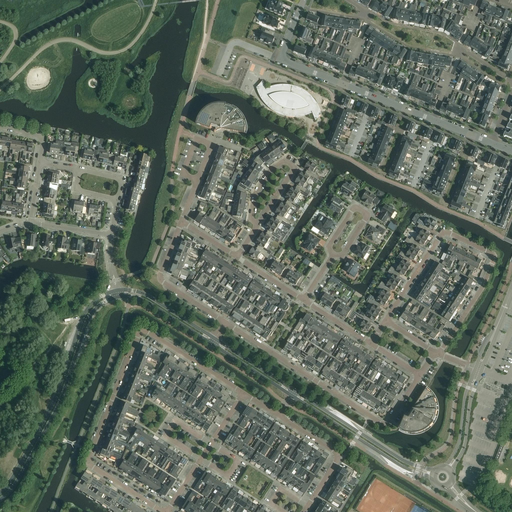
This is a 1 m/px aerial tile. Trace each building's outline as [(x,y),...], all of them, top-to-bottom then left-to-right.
[(271,3),(269,10),(283,16),(285,9),(281,7),(283,4),(277,1),(277,2),(273,0),(272,4),(271,3)] [(388,6),(383,15),(385,16),(386,18),(387,17),(388,18),(393,9),(392,9),(393,4),(394,0),(390,0),(389,3),(388,6)] [(465,0),(461,12),(460,15),(463,15),(464,12),(463,11),(464,8),(468,9),(469,7),(470,5),(470,4),(471,0),(465,0)] [(467,10),(461,27),(466,29),(468,29),(470,30),(477,33),(479,28),(482,20),(484,16),(488,6),(489,3),(484,1),(481,0),(471,0),(470,4),(469,7),(468,9),(468,10),(467,10)] [(377,3),(373,10),(378,13),(378,12),(384,3),(381,1),(379,4),(377,3)] [(384,3),(378,12),(383,15),(388,6),(389,3),(385,2),(384,3)] [(395,10),(393,20),(394,20),(396,21),(397,20),(399,21),(401,10),(403,3),(401,2),(399,7),(397,8),(396,7),(395,10)] [(406,11),(404,22),(409,23),(411,12),(414,5),(412,4),(410,9),(408,10),(407,9),(407,10),(406,11)] [(411,12),(409,23),(415,24),(417,14),(417,12),(416,11),(415,10),(417,5),(414,4),(414,5),(411,12)] [(488,6),(484,16),(485,16),(486,17),(485,22),(487,23),(493,7),(488,6)] [(422,15),(420,25),(422,25),(422,26),(424,26),(425,26),(427,16),(426,13),(428,8),(425,7),(422,15)] [(487,23),(487,24),(489,25),(493,16),(495,17),(498,9),(493,7),(487,23)] [(495,17),(494,20),(499,22),(500,19),(503,11),(501,11),(502,10),(498,9),(495,17)] [(441,19),(439,29),(441,29),(441,30),(443,30),(444,30),(446,20),(447,19),(444,18),(446,14),(447,11),(444,10),(441,19)] [(500,19),(499,21),(505,23),(505,22),(505,21),(507,18),(509,12),(508,12),(508,11),(506,11),(503,10),(503,11),(500,19)] [(264,16),(262,22),(268,25),(268,26),(274,28),(274,27),(278,29),(281,22),(278,21),(279,18),(268,14),(267,17),(264,16)] [(309,14),(307,20),(310,21),(310,23),(319,27),(322,19),(319,18),(309,14)] [(430,17),(428,27),(429,27),(431,28),(431,27),(433,28),(435,18),(436,16),(431,15),(430,17)] [(451,22),(446,30),(446,31),(448,32),(449,32),(450,34),(456,26),(459,19),(460,16),(457,15),(454,21),(452,20),(451,22)] [(322,19),(319,27),(321,27),(320,29),(326,30),(327,29),(327,28),(327,27),(329,17),(327,17),(326,16),(324,16),(324,17),(323,16),(323,19),(322,19)] [(330,36),(328,39),(331,40),(335,31),(337,29),(339,19),(340,18),(336,18),(336,19),(334,18),(333,28),(332,29),(332,31),(331,33),(330,36)] [(338,36),(336,42),(338,43),(343,30),(345,20),(339,19),(337,29),(337,31),(341,32),(339,37),(338,36)] [(456,26),(450,34),(455,36),(459,30),(460,29),(461,27),(459,25),(461,20),(459,19),(456,26)] [(343,30),(338,43),(341,44),(345,31),(347,30),(348,31),(350,21),(345,20),(343,30)] [(350,34),(347,41),(350,42),(352,36),(352,35),(353,34),(354,32),(355,22),(350,21),(348,31),(348,33),(350,34)] [(354,32),(353,34),(356,35),(357,33),(357,30),(360,30),(361,22),(355,21),(355,22),(354,32)] [(370,27),(366,34),(371,37),(375,31),(375,30),(370,27)] [(263,28),(261,32),(264,33),(261,40),(265,41),(264,43),(269,44),(269,43),(272,44),(273,43),(275,39),(275,38),(271,36),(273,32),(263,28)] [(304,28),(300,38),(301,39),(300,39),(311,44),(312,41),(308,39),(311,31),(304,28)] [(474,40),(470,46),(474,49),(480,41),(481,39),(478,37),(482,29),(479,28),(477,33),(477,34),(475,38),(474,40)] [(504,28),(503,32),(505,33),(507,31),(511,32),(509,36),(511,36),(511,30),(509,30),(504,28)] [(455,36),(454,37),(459,41),(464,34),(459,30),(455,36)] [(371,37),(370,40),(374,42),(379,34),(375,31),(371,37)] [(376,46),(372,56),(374,57),(376,53),(379,44),(384,37),(379,34),(374,42),(373,45),(376,46)] [(345,54),(338,71),(344,73),(349,75),(355,77),(359,65),(360,63),(362,59),(363,55),(364,54),(366,48),(369,42),(362,39),(360,38),(358,38),(352,36),(350,42),(347,49),(345,54)] [(484,44),(478,52),(482,55),(483,55),(488,47),(489,45),(487,43),(490,37),(487,36),(485,42),(484,44)] [(379,44),(376,53),(378,54),(381,48),(382,47),(383,48),(389,40),(384,37),(379,44)] [(469,37),(464,44),(469,47),(470,46),(474,40),(469,37)] [(488,47),(483,55),(485,56),(485,57),(486,58),(487,58),(488,59),(495,48),(494,48),(493,45),(495,39),(492,38),(489,45),(488,47)] [(511,42),(501,38),(500,41),(505,43),(506,45),(506,46),(511,48),(511,42)] [(318,48),(314,60),(317,61),(317,60),(319,61),(325,45),(326,42),(327,40),(325,39),(321,49),(320,49),(318,48)] [(480,41),(474,49),(478,52),(484,44),(485,42),(481,39),(480,41)] [(389,40),(383,48),(388,51),(393,44),(393,43),(389,40)] [(324,63),(327,65),(327,64),(329,65),(337,44),(335,43),(331,52),(330,52),(328,52),(324,63)] [(337,44),(329,65),(331,65),(331,66),(334,68),(334,67),(338,56),(337,55),(336,54),(340,45),(337,44)] [(388,51),(386,55),(389,56),(390,53),(392,54),(397,46),(393,44),(388,51)] [(296,46),(294,52),(305,56),(306,53),(308,54),(311,49),(302,45),(301,48),(296,46)] [(312,48),(308,57),(309,58),(311,59),(312,59),(314,60),(318,48),(319,47),(316,45),(315,49),(312,48)] [(325,45),(319,61),(324,63),(328,52),(326,51),(328,46),(325,45)] [(394,58),(391,64),(394,65),(394,64),(397,56),(402,48),(398,45),(397,46),(392,54),(392,56),(394,58)] [(499,46),(498,49),(511,54),(511,48),(506,46),(505,48),(504,48),(499,46)] [(338,56),(334,67),(339,69),(341,63),(345,54),(347,49),(345,47),(341,57),(338,56)] [(397,56),(394,64),(397,65),(399,61),(401,62),(402,60),(407,51),(407,50),(405,49),(404,49),(402,48),(397,56)] [(511,54),(498,49),(497,51),(502,53),(501,56),(511,60),(511,58),(511,54)] [(407,61),(406,63),(408,64),(406,69),(409,70),(410,70),(410,68),(413,62),(414,52),(413,52),(412,51),(410,51),(409,51),(407,61)] [(418,63),(417,65),(422,67),(423,64),(425,54),(420,54),(420,53),(418,61),(418,63)] [(423,64),(422,67),(427,68),(429,65),(428,65),(430,56),(426,55),(425,54),(423,64)] [(493,55),(492,58),(494,59),(509,65),(511,60),(501,56),(500,58),(493,55)] [(432,70),(430,76),(433,77),(435,69),(437,69),(438,69),(439,67),(439,65),(441,58),(436,57),(434,65),(432,70)] [(372,63),(366,79),(370,81),(375,70),(373,70),(373,68),(376,60),(373,59),(372,63)] [(509,65),(494,59),(493,61),(497,63),(496,66),(501,68),(501,69),(506,71),(506,70),(507,70),(508,70),(508,69),(509,67),(509,65)] [(364,68),(361,77),(366,79),(372,63),(369,62),(367,67),(365,66),(364,68)] [(462,62),(458,69),(462,72),(467,66),(467,65),(462,62)] [(375,83),(375,84),(377,85),(379,86),(380,86),(381,86),(385,74),(383,73),(386,64),(384,63),(382,66),(375,83)] [(375,70),(370,81),(375,83),(382,66),(380,65),(378,70),(376,71),(375,70)] [(358,69),(356,75),(358,76),(361,77),(364,68),(359,66),(358,69)] [(460,77),(457,83),(460,84),(462,79),(464,78),(465,79),(466,77),(471,69),(467,66),(462,72),(461,74),(461,75),(460,76),(460,77)] [(467,81),(462,92),(465,93),(466,90),(470,80),(476,72),(471,69),(466,77),(465,79),(466,80),(467,81)] [(434,93),(429,107),(435,109),(440,111),(445,113),(446,111),(451,100),(451,99),(452,96),(457,83),(460,77),(452,74),(443,71),(441,76),(441,78),(438,85),(434,93)] [(476,72),(470,80),(474,83),(480,75),(476,72)] [(474,83),(471,91),(474,92),(476,87),(479,88),(479,86),(480,85),(483,81),(485,78),(484,78),(484,77),(482,76),(480,75),(474,83)] [(388,76),(386,81),(389,82),(387,88),(388,88),(388,89),(391,90),(393,90),(393,89),(397,80),(396,80),(391,78),(391,77),(388,76)] [(397,80),(393,89),(399,91),(401,86),(404,87),(407,78),(404,77),(404,78),(398,76),(397,80)] [(408,86),(404,95),(405,96),(407,97),(408,97),(410,98),(410,97),(416,81),(417,80),(414,79),(410,87),(408,86)] [(263,82),(258,88),(258,91),(260,95),(262,99),(265,102),(267,105),(271,109),(275,111),(280,114),(285,115),(290,116),(295,117),(300,116),(305,115),(306,115),(306,114),(309,113),(310,114),(312,113),(315,121),(316,121),(315,120),(321,114),(320,113),(320,112),(318,107),(316,104),(313,99),(310,96),(306,93),(301,90),(298,88),(294,87),(289,86),(284,86),(279,86),(274,87),(272,87),(273,88),(269,89),(269,88),(266,90),(263,81),(263,82)] [(416,81),(410,97),(415,99),(419,88),(417,87),(418,82),(416,81)] [(483,81),(480,85),(482,86),(491,89),(499,92),(499,90),(500,90),(501,88),(501,87),(489,82),(488,84),(488,85),(483,83),(484,81),(483,81)] [(428,94),(425,103),(430,105),(434,93),(438,84),(436,83),(432,92),(430,93),(429,92),(428,94)] [(419,88),(415,99),(420,101),(426,85),(423,84),(422,89),(419,88)] [(426,85),(420,101),(425,103),(428,94),(427,94),(426,92),(429,84),(427,84),(426,85)] [(489,94),(497,97),(499,92),(491,89),(489,94)] [(483,97),(495,102),(497,97),(489,94),(485,92),(483,97)] [(478,95),(477,98),(484,101),(483,103),(485,104),(493,107),(495,102),(483,97),(480,96),(478,95)] [(341,106),(347,108),(346,111),(352,114),(353,111),(348,109),(352,100),(350,99),(351,99),(351,98),(345,96),(341,106)] [(451,100),(446,111),(451,113),(455,105),(452,104),(455,97),(452,96),(451,99),(451,100)] [(460,107),(456,115),(461,117),(465,109),(466,106),(463,105),(465,101),(462,100),(461,103),(460,107)] [(461,117),(461,118),(463,119),(465,120),(466,120),(470,111),(468,110),(470,103),(467,102),(466,106),(465,109),(461,117)] [(359,113),(365,115),(369,106),(363,103),(363,104),(361,103),(360,107),(361,108),(359,113)] [(484,107),(477,104),(476,106),(479,107),(491,112),(493,107),(485,104),(484,107)] [(203,113),(200,119),(201,119),(200,125),(201,126),(211,130),(212,126),(216,126),(217,131),(218,130),(220,129),(221,129),(222,129),(223,129),(243,133),(247,134),(247,132),(248,129),(247,127),(247,124),(246,120),(245,118),(243,114),(241,111),(238,109),(236,107),(233,106),(233,105),(231,108),(226,107),(226,105),(219,105),(219,106),(215,108),(214,106),(208,109),(208,110),(205,114),(203,113)] [(455,105),(451,113),(456,115),(460,107),(455,105)] [(479,108),(478,110),(482,112),(481,114),(489,117),(491,112),(479,107),(479,108)] [(371,117),(371,118),(376,120),(377,120),(376,120),(379,114),(380,115),(382,111),(380,111),(380,110),(374,108),(371,117)] [(340,109),(338,114),(348,118),(349,116),(353,117),(354,114),(352,114),(346,111),(340,109)] [(479,113),(478,116),(481,117),(478,125),(485,127),(489,117),(481,114),(479,113)] [(338,114),(336,120),(346,124),(349,125),(350,123),(347,121),(348,118),(338,114)] [(391,115),(387,124),(394,127),(395,127),(394,127),(398,117),(398,118),(398,117),(392,115),(392,116),(391,115)] [(336,120),(334,125),(343,129),(345,126),(348,128),(349,125),(346,124),(336,120)] [(405,131),(409,133),(407,136),(416,139),(417,136),(411,134),(411,133),(413,128),(415,129),(416,125),(415,124),(409,122),(406,131),(405,131)] [(377,123),(375,126),(383,129),(382,132),(392,136),(394,130),(383,126),(381,125),(377,124),(377,123)] [(334,125),(331,130),(341,134),(345,136),(346,133),(342,132),(343,129),(334,125)] [(424,128),(420,136),(422,137),(430,140),(433,131),(427,129),(424,128)] [(331,130),(329,136),(339,139),(341,134),(331,130)] [(504,135),(503,136),(504,136),(504,137),(505,137),(506,136),(511,139),(511,130),(511,133),(506,131),(504,135)] [(382,132),(380,137),(390,141),(392,136),(382,132)] [(435,143),(442,146),(446,137),(444,136),(445,136),(439,133),(439,134),(435,143)] [(270,136),(267,137),(269,140),(274,147),(271,148),(277,157),(280,155),(280,154),(282,152),(274,141),(272,138),(270,136)] [(329,136),(327,141),(341,147),(345,148),(347,146),(338,142),(339,139),(329,136)] [(376,136),(375,138),(379,140),(378,142),(388,146),(390,141),(380,137),(376,136)] [(403,137),(401,143),(410,146),(418,149),(419,147),(411,144),(412,141),(413,139),(409,138),(405,136),(404,137),(403,137)] [(274,141),(282,152),(284,151),(284,152),(285,152),(287,150),(287,149),(286,148),(289,146),(288,145),(282,141),(279,137),(276,140),(274,141)] [(56,143),(54,154),(58,155),(62,156),(64,142),(56,140),(56,143)] [(455,140),(451,150),(459,153),(459,152),(462,143),(463,143),(457,140),(457,141),(455,140)] [(328,141),(326,147),(336,150),(337,148),(340,149),(341,147),(327,141),(328,141)] [(48,142),(46,153),(50,154),(50,153),(54,154),(56,143),(51,143),(48,142)] [(64,142),(62,156),(65,156),(70,156),(71,146),(72,143),(64,142)] [(263,142),(261,144),(264,148),(272,159),(274,158),(275,159),(277,157),(271,148),(270,150),(268,149),(263,142)] [(373,144),(372,146),(385,152),(388,146),(378,142),(376,145),(373,144)] [(25,156),(25,160),(28,160),(29,153),(32,153),(34,153),(35,149),(34,148),(35,143),(30,143),(29,144),(27,143),(26,156),(25,156)] [(401,143),(399,148),(412,153),(413,150),(409,149),(410,146),(401,143)] [(263,154),(257,158),(263,164),(266,162),(267,163),(268,163),(270,162),(270,161),(272,159),(264,148),(261,144),(258,146),(261,150),(263,154)] [(71,146),(70,156),(74,157),(74,158),(77,158),(79,147),(76,147),(76,146),(71,146)] [(370,146),(369,148),(373,150),(372,152),(373,153),(383,157),(385,152),(372,146),(370,146)] [(218,153),(235,159),(235,160),(238,161),(241,153),(238,152),(236,157),(229,154),(230,151),(227,150),(227,149),(226,148),(225,148),(224,148),(223,148),(221,147),(218,153)] [(470,157),(476,159),(478,154),(479,154),(481,151),(479,150),(479,149),(474,147),(473,147),(474,147),(470,157)] [(82,148),(80,159),(81,159),(87,160),(90,149),(85,148),(85,149),(82,148)] [(399,148),(397,153),(406,157),(407,154),(416,158),(417,155),(412,153),(399,148)] [(90,149),(87,160),(91,161),(91,162),(95,162),(97,151),(94,151),(94,150),(90,149)] [(97,151),(95,162),(98,163),(102,164),(105,153),(105,150),(98,149),(97,151)] [(105,153),(102,164),(107,165),(110,166),(112,155),(109,154),(105,153)] [(218,153),(216,159),(225,162),(226,159),(234,162),(237,164),(238,161),(235,160),(235,159),(218,153)] [(368,154),(367,157),(381,162),(383,157),(373,153),(372,156),(368,154)] [(397,153),(395,158),(404,162),(406,157),(397,153)] [(439,155),(438,157),(442,159),(454,164),(455,161),(456,158),(455,158),(456,156),(451,154),(450,156),(447,154),(446,157),(444,157),(439,155)] [(490,154),(486,163),(493,166),(494,166),(497,157),(491,154),(491,155),(490,154)] [(112,155),(110,166),(113,167),(113,166),(118,167),(120,156),(116,155),(116,156),(112,155)] [(120,156),(118,167),(122,168),(122,169),(126,170),(128,163),(127,163),(128,158),(125,158),(120,156)] [(367,157),(366,159),(370,161),(368,164),(373,165),(372,167),(377,169),(377,167),(378,168),(380,164),(381,162),(367,157)] [(243,163),(259,173),(260,171),(261,171),(263,168),(262,168),(261,167),(263,164),(257,158),(253,165),(249,162),(245,160),(243,163)] [(395,158),(393,164),(402,167),(404,168),(406,163),(404,162),(395,158)] [(134,159),(134,161),(138,162),(138,165),(146,167),(147,162),(134,159)] [(216,159),(214,164),(226,169),(227,166),(224,165),(225,162),(216,159)] [(442,159),(439,164),(452,169),(454,164),(442,159)] [(500,167),(500,168),(505,170),(506,170),(505,170),(507,165),(509,166),(510,162),(509,162),(509,161),(503,159),(500,167)] [(468,163),(466,168),(482,175),(485,176),(486,173),(476,169),(477,166),(474,165),(475,163),(470,161),(469,163),(468,163)] [(309,162),(305,167),(307,168),(306,169),(308,170),(307,172),(318,179),(319,176),(315,173),(317,169),(317,168),(316,168),(316,167),(315,166),(316,165),(315,165),(315,164),(315,163),(313,162),(312,162),(311,163),(311,162),(310,163),(309,162)] [(243,163),(242,165),(248,170),(249,171),(248,173),(257,178),(258,176),(258,175),(259,173),(243,163)] [(214,164),(212,170),(220,173),(221,170),(229,173),(232,175),(234,172),(230,170),(226,169),(214,164)] [(393,164),(391,169),(403,174),(404,172),(401,170),(402,167),(393,164)] [(439,164),(438,166),(442,168),(441,171),(450,174),(452,169),(439,164)] [(465,168),(463,173),(472,177),(474,174),(481,177),(482,175),(466,168),(465,168)] [(390,171),(389,175),(390,175),(389,177),(394,179),(395,177),(398,178),(399,175),(408,179),(409,176),(406,175),(403,174),(391,169),(390,171)] [(6,170),(6,173),(11,173),(16,174),(16,177),(27,178),(28,178),(29,175),(28,175),(28,173),(12,171),(6,170)] [(132,170),(131,172),(136,174),(135,176),(144,178),(145,173),(132,170)] [(212,170),(210,175),(222,180),(227,182),(228,180),(223,177),(222,177),(223,174),(220,173),(212,170)] [(49,174),(48,178),(59,180),(60,175),(59,175),(60,172),(49,171),(48,174),(49,174)] [(239,171),(238,174),(241,176),(252,183),(254,181),(255,181),(257,178),(248,173),(246,175),(239,171)] [(436,172),(435,174),(437,175),(448,180),(450,174),(441,171),(440,173),(436,172)] [(300,174),(299,176),(299,177),(308,183),(310,179),(317,183),(319,180),(318,179),(307,172),(306,174),(304,173),(302,172),(301,174),(300,174)] [(463,173),(461,179),(470,182),(477,185),(478,182),(473,181),(475,178),(472,177),(463,173)] [(210,175),(207,181),(216,184),(217,182),(221,183),(222,180),(210,175)] [(437,175),(434,180),(446,185),(448,180),(437,175)] [(243,181),(238,187),(246,190),(248,187),(250,188),(252,186),(252,185),(251,185),(252,183),(241,176),(239,179),(243,181)] [(299,177),(296,183),(297,183),(296,184),(298,186),(297,187),(309,195),(311,192),(307,189),(310,185),(308,183),(299,177)] [(47,183),(46,186),(58,188),(58,185),(59,180),(48,178),(48,183),(47,183)] [(461,179),(459,184),(468,188),(471,188),(472,186),(479,189),(480,186),(477,185),(470,182),(461,179)] [(425,180),(424,182),(444,190),(446,185),(434,180),(434,183),(433,183),(425,180)] [(129,181),(128,184),(133,185),(133,187),(132,188),(139,189),(141,190),(142,184),(129,181)] [(207,181),(205,186),(218,191),(221,193),(225,194),(226,191),(218,188),(219,185),(216,184),(207,181)] [(424,182),(423,185),(433,189),(432,192),(435,193),(435,195),(439,197),(440,195),(441,195),(442,192),(443,192),(444,190),(424,182)] [(343,189),(341,192),(349,197),(351,195),(352,195),(354,192),(353,191),(355,189),(346,183),(345,186),(344,185),(342,189),(343,189)] [(459,184),(457,189),(466,193),(476,197),(477,194),(467,190),(468,188),(459,184)] [(501,187),(500,189),(507,192),(511,193),(511,186),(509,186),(507,185),(506,188),(501,186),(501,187)] [(46,189),(46,194),(57,195),(57,191),(58,188),(46,186),(46,189)] [(205,186),(203,192),(211,195),(212,193),(213,193),(216,194),(218,191),(205,186)] [(227,193),(225,196),(227,197),(245,200),(246,198),(247,198),(248,195),(247,194),(245,194),(246,190),(238,187),(237,195),(233,194),(227,193)] [(292,188),(289,193),(298,198),(301,193),(308,198),(309,195),(297,187),(296,189),(294,188),(294,189),(292,188)] [(457,189),(455,194),(464,198),(465,195),(475,199),(476,197),(466,193),(457,189)] [(511,193),(507,192),(500,189),(499,192),(506,195),(504,198),(511,200),(511,193)] [(367,191),(362,199),(365,200),(364,202),(367,204),(368,203),(371,204),(373,202),(375,203),(374,203),(377,205),(381,200),(378,198),(377,198),(376,197),(367,191)] [(126,192),(125,194),(129,195),(128,198),(136,200),(138,195),(126,192)] [(203,192),(201,198),(209,201),(208,203),(216,206),(217,203),(218,202),(210,199),(211,195),(203,192)] [(289,193),(286,198),(287,199),(289,201),(288,202),(299,210),(301,207),(295,203),(298,198),(289,193)] [(45,198),(44,201),(55,203),(56,200),(57,195),(46,194),(45,198)] [(455,194),(453,200),(463,204),(466,205),(467,202),(463,201),(464,198),(455,194)] [(0,206),(0,208),(0,211),(4,212),(5,211),(6,211),(8,199),(9,195),(6,195),(5,202),(2,202),(1,206),(0,206)] [(227,197),(227,200),(235,201),(234,204),(235,205),(235,204),(245,206),(246,203),(245,202),(245,200),(227,197)] [(333,204),(330,208),(339,214),(338,216),(344,207),(340,205),(340,204),(341,201),(342,202),(334,197),(331,202),(333,204)] [(501,201),(496,199),(495,201),(500,203),(502,204),(511,208),(511,205),(511,200),(504,198),(502,197),(501,201)] [(453,200),(451,206),(452,206),(451,208),(456,210),(457,208),(460,209),(462,206),(471,210),(472,207),(466,205),(463,204),(453,200)] [(44,205),(44,209),(54,211),(55,206),(55,203),(44,201),(44,205)] [(72,201),(70,212),(73,212),(73,213),(78,213),(79,203),(75,202),(75,201),(72,201)] [(280,204),(279,206),(279,207),(280,207),(279,208),(288,213),(291,209),(293,211),(297,213),(299,210),(288,202),(286,204),(285,203),(284,204),(282,203),(282,204),(281,204),(280,204)] [(79,203),(78,213),(82,214),(85,214),(87,204),(87,203),(84,203),(83,203),(79,203)] [(123,203),(122,206),(126,207),(125,209),(124,209),(124,212),(127,213),(128,210),(134,212),(135,206),(123,203)] [(500,203),(498,209),(509,214),(511,208),(502,204),(500,203)] [(85,214),(85,216),(88,216),(93,217),(94,206),(90,206),(90,205),(87,204),(85,214)] [(382,215),(379,219),(385,223),(389,217),(391,218),(395,211),(392,209),(393,208),(393,207),(391,205),(390,205),(389,207),(386,205),(381,212),(383,214),(382,215)] [(94,206),(93,217),(97,218),(97,217),(100,218),(102,207),(99,206),(99,207),(94,206)] [(279,208),(276,213),(277,214),(277,215),(279,216),(278,217),(289,224),(290,225),(292,222),(285,218),(288,213),(279,208)] [(42,213),(42,217),(53,219),(53,215),(54,215),(54,211),(44,209),(43,214),(42,213)] [(198,209),(195,217),(197,218),(196,220),(199,223),(200,222),(201,223),(201,224),(206,216),(201,213),(203,210),(198,209)] [(215,212),(206,227),(208,228),(211,230),(216,223),(214,221),(218,214),(220,211),(217,209),(215,212)] [(228,209),(227,211),(229,212),(233,213),(233,217),(239,221),(240,221),(241,218),(243,218),(244,215),(243,214),(243,212),(228,209)] [(498,209),(495,216),(497,216),(506,220),(509,214),(498,209)] [(206,216),(201,224),(204,226),(205,226),(206,227),(215,212),(214,211),(213,211),(208,218),(206,216)] [(487,212),(486,215),(494,218),(494,220),(493,222),(498,224),(497,226),(503,228),(503,226),(504,226),(506,220),(497,216),(495,216),(490,214),(487,212)] [(319,221),(315,228),(318,229),(320,231),(318,233),(324,237),(326,234),(326,235),(330,228),(334,223),(332,221),(326,218),(322,215),(319,221)] [(226,219),(216,234),(216,233),(218,234),(218,235),(221,237),(226,229),(224,227),(228,220),(230,218),(227,216),(226,218),(225,219),(226,219)] [(216,223),(211,230),(215,233),(215,232),(216,233),(216,234),(226,219),(225,219),(223,217),(219,224),(216,223)] [(271,219),(269,221),(269,222),(270,222),(269,223),(278,228),(281,230),(284,225),(284,226),(287,229),(290,225),(289,224),(278,217),(277,219),(275,218),(274,219),(273,218),(272,219),(271,219)] [(419,219),(417,223),(419,224),(429,230),(430,229),(432,230),(432,229),(434,230),(435,229),(436,229),(437,226),(437,225),(436,224),(436,223),(436,222),(436,221),(435,221),(434,220),(433,219),(432,220),(431,220),(431,221),(428,219),(426,224),(419,219)] [(233,229),(226,240),(227,240),(228,241),(231,243),(233,242),(233,241),(234,241),(235,240),(235,239),(235,238),(236,236),(234,234),(238,227),(241,229),(241,228),(243,226),(237,222),(233,229)] [(269,223),(266,228),(268,229),(267,230),(269,231),(268,233),(277,238),(280,240),(282,237),(279,235),(278,235),(275,233),(278,228),(269,223)] [(420,229),(417,233),(419,235),(427,240),(430,235),(429,234),(430,233),(428,232),(429,230),(419,224),(417,227),(420,229)] [(226,229),(221,237),(225,239),(226,240),(233,229),(231,227),(229,231),(226,229)] [(370,231),(366,237),(374,242),(379,234),(382,235),(386,230),(380,227),(377,230),(371,227),(369,230),(369,231),(369,230),(370,231)] [(263,233),(260,238),(268,243),(271,238),(275,241),(277,238),(268,233),(267,234),(265,233),(264,234),(263,233)] [(306,244),(304,248),(311,252),(313,249),(314,250),(318,244),(321,240),(311,234),(305,243),(306,244)] [(28,235),(27,246),(34,247),(34,249),(38,249),(38,242),(35,242),(35,235),(28,235)] [(44,235),(42,247),(43,247),(43,248),(44,248),(46,248),(47,248),(48,248),(49,248),(49,247),(50,247),(49,251),(53,252),(55,238),(50,237),(44,235)] [(410,240),(419,246),(420,244),(422,245),(422,244),(424,245),(427,240),(419,235),(416,240),(412,237),(410,240)] [(15,238),(7,240),(9,249),(10,249),(10,251),(17,249),(17,252),(23,251),(20,238),(15,239),(15,238)] [(59,238),(58,249),(65,250),(65,249),(69,250),(70,240),(66,240),(66,239),(59,238)] [(260,238),(256,243),(258,244),(257,245),(259,246),(258,248),(267,253),(269,250),(265,248),(268,243),(260,238)] [(407,238),(405,241),(408,244),(409,243),(412,245),(409,250),(417,255),(418,255),(419,255),(421,252),(420,252),(421,250),(419,249),(420,248),(418,247),(419,246),(410,240),(407,238)] [(74,240),(73,251),(80,252),(80,255),(83,256),(84,248),(81,247),(82,241),(74,240)] [(182,243),(181,246),(197,252),(200,253),(202,254),(204,252),(195,248),(196,245),(192,244),(192,243),(193,242),(189,240),(188,242),(185,241),(184,241),(183,242),(183,243),(182,243)] [(89,243),(88,253),(95,254),(95,252),(98,253),(100,244),(96,243),(96,244),(89,243)] [(355,252),(354,253),(363,259),(367,253),(367,252),(370,248),(365,244),(363,247),(363,248),(362,249),(358,247),(358,248),(357,249),(356,249),(356,250),(355,251),(355,252)] [(178,251),(188,255),(189,255),(190,256),(191,253),(196,255),(197,254),(197,252),(181,246),(179,249),(180,249),(180,250),(179,251),(178,251)] [(443,261),(442,264),(447,268),(450,261),(456,249),(451,246),(450,247),(447,246),(447,247),(446,252),(448,253),(447,254),(443,261)] [(253,248),(250,253),(251,254),(251,255),(251,256),(251,257),(252,258),(253,258),(254,259),(255,259),(255,258),(256,258),(256,257),(258,259),(262,254),(264,255),(264,257),(269,259),(266,264),(269,266),(274,258),(270,255),(267,253),(258,248),(257,249),(255,248),(255,249),(253,248)] [(450,261),(447,268),(449,269),(453,261),(456,260),(457,261),(457,259),(461,251),(456,249),(450,261)] [(202,258),(199,262),(202,264),(204,260),(206,262),(212,254),(209,252),(209,251),(207,250),(202,258)] [(401,252),(400,255),(409,261),(410,259),(412,260),(413,259),(414,260),(417,255),(409,250),(406,255),(401,252)] [(177,254),(176,257),(194,264),(195,261),(189,259),(188,257),(189,255),(188,255),(178,251),(179,252),(179,254),(178,254),(177,254)] [(461,251),(457,259),(460,261),(458,265),(460,266),(461,266),(467,254),(461,251)] [(208,265),(204,271),(207,272),(209,269),(217,256),(215,255),(215,256),(212,254),(206,262),(207,263),(208,265)] [(460,266),(458,270),(461,272),(465,263),(468,264),(472,256),(467,254),(461,266),(460,266)] [(400,255),(398,257),(402,260),(399,265),(400,266),(408,270),(409,270),(411,267),(410,267),(411,265),(409,264),(410,264),(408,262),(409,261),(400,255)] [(217,256),(209,269),(212,270),(214,267),(216,269),(217,268),(222,260),(219,258),(217,256)] [(472,256),(468,264),(470,266),(468,270),(471,271),(477,258),(472,256)] [(174,262),(183,266),(184,267),(185,264),(186,264),(193,267),(194,264),(176,257),(175,260),(176,260),(176,261),(175,263),(174,262)] [(269,266),(269,267),(269,266),(271,267),(270,269),(272,271),(273,270),(276,272),(281,264),(276,261),(277,259),(275,257),(274,258),(269,266)] [(469,274),(468,277),(473,280),(475,277),(472,275),(473,272),(475,268),(478,269),(479,268),(480,268),(484,265),(484,264),(482,262),(482,261),(477,258),(471,271),(469,274)] [(222,260),(217,268),(219,269),(217,273),(220,274),(227,263),(225,262),(222,260)] [(346,266),(344,270),(350,274),(350,275),(350,276),(354,278),(355,278),(358,273),(357,273),(357,272),(360,266),(353,261),(351,264),(348,263),(348,264),(347,266),(346,266)] [(173,265),(172,268),(189,275),(190,272),(183,269),(183,268),(183,266),(174,262),(174,263),(175,263),(174,265),(173,265)] [(434,265),(432,267),(447,277),(450,278),(451,276),(445,272),(446,271),(442,269),(444,267),(436,262),(435,262),(433,264),(433,265),(434,265)] [(227,263),(220,274),(222,276),(224,272),(227,274),(232,267),(229,265),(229,264),(227,263)] [(281,264),(276,272),(279,274),(278,275),(281,276),(282,274),(284,276),(290,266),(288,265),(286,267),(281,263),(281,264)] [(290,266),(284,276),(286,277),(285,279),(288,280),(291,282),(296,274),(297,273),(291,270),(293,268),(290,266)] [(392,267),(390,270),(399,276),(400,274),(402,275),(403,274),(404,275),(408,270),(400,266),(397,270),(392,267)] [(232,267),(227,274),(230,276),(227,279),(230,281),(237,269),(235,268),(235,269),(232,267)] [(430,269),(428,272),(437,277),(438,278),(440,276),(446,280),(447,277),(432,267),(431,269),(430,269)] [(172,268),(171,271),(171,272),(171,273),(171,274),(174,276),(174,277),(178,280),(179,277),(180,276),(181,275),(188,277),(189,275),(172,268)] [(230,281),(229,281),(232,283),(234,280),(237,281),(242,273),(239,271),(237,269),(230,281)] [(390,270),(388,272),(393,275),(389,280),(398,286),(401,280),(400,280),(400,279),(398,277),(399,276),(390,270)] [(296,274),(291,282),(294,284),(296,286),(297,284),(299,286),(300,285),(299,285),(300,285),(300,286),(301,286),(304,281),(303,281),(306,277),(302,275),(298,272),(297,273),(296,274)] [(427,275),(426,277),(443,288),(445,286),(436,281),(436,279),(437,277),(428,272),(427,275)] [(189,289),(188,290),(189,290),(189,289),(191,290),(191,291),(194,293),(204,278),(205,275),(204,274),(203,273),(202,274),(198,281),(196,281),(195,280),(189,289)] [(239,283),(235,290),(237,291),(238,291),(247,276),(245,275),(245,274),(242,273),(237,281),(239,283)] [(453,273),(452,275),(455,277),(470,287),(473,282),(465,277),(464,279),(463,279),(454,273),(453,273)] [(204,278),(194,293),(196,295),(197,294),(199,295),(199,296),(204,288),(204,287),(202,286),(206,279),(208,277),(205,275),(204,278)] [(237,291),(236,293),(239,295),(244,286),(247,288),(252,280),(249,278),(249,277),(247,276),(238,291),(237,291)] [(333,277),(330,280),(333,282),(339,285),(341,282),(335,278),(333,276),(333,277)] [(424,279),(422,282),(430,287),(431,288),(432,287),(434,286),(441,291),(443,288),(426,277),(425,279),(424,279)] [(455,277),(454,280),(460,284),(459,287),(460,287),(468,292),(470,290),(469,289),(470,287),(455,277)] [(204,288),(199,296),(199,295),(201,296),(202,297),(201,298),(204,299),(215,282),(213,280),(208,287),(206,288),(205,287),(204,287),(204,288)] [(382,282),(380,285),(390,291),(391,289),(393,290),(395,291),(398,286),(389,280),(386,285),(382,282)] [(251,292),(247,297),(250,299),(252,296),(260,284),(258,283),(258,281),(255,281),(254,281),(249,288),(250,289),(251,292)] [(215,282),(204,299),(206,301),(207,300),(207,301),(208,301),(209,302),(209,303),(214,294),(213,293),(212,291),(216,286),(218,283),(215,282)] [(421,285),(419,287),(431,295),(436,298),(438,296),(432,292),(431,291),(430,289),(431,288),(430,287),(422,282),(420,285),(421,285)] [(260,284),(252,296),(254,298),(256,294),(259,296),(259,295),(264,288),(264,287),(262,285),(260,284)] [(380,285),(378,288),(384,291),(381,296),(388,301),(391,296),(390,295),(390,294),(388,293),(390,291),(380,285)] [(451,285),(450,287),(464,297),(465,294),(466,295),(468,292),(460,287),(458,289),(451,285)] [(214,294),(209,303),(209,302),(211,303),(212,303),(211,304),(214,306),(222,294),(224,290),(225,288),(223,286),(218,294),(217,294),(215,293),(214,294)] [(417,289),(415,292),(424,297),(425,296),(426,296),(429,297),(435,301),(436,298),(431,295),(419,287),(418,289),(417,289)] [(450,287),(448,290),(455,294),(454,296),(453,297),(462,302),(463,299),(464,297),(450,287)] [(262,297),(258,303),(260,305),(270,290),(268,289),(267,289),(264,288),(259,295),(262,297)] [(322,292),(318,297),(319,297),(320,298),(319,298),(322,300),(320,302),(323,303),(326,305),(331,297),(326,294),(327,291),(324,289),(324,290),(322,293),(322,292)] [(270,290),(260,305),(263,307),(267,300),(269,301),(269,302),(274,294),(271,292),(272,292),(270,290)] [(414,296),(413,298),(429,308),(430,308),(431,306),(426,302),(427,301),(423,299),(424,297),(415,292),(414,295),(414,296)] [(224,301),(219,309),(220,308),(221,309),(222,310),(221,311),(224,312),(232,300),(235,295),(233,293),(228,301),(226,301),(224,301)] [(442,293),(441,295),(443,297),(446,299),(458,306),(459,304),(460,305),(462,302),(453,297),(454,296),(453,296),(451,298),(448,296),(442,293)] [(222,294),(214,306),(216,308),(217,307),(218,307),(219,308),(219,309),(224,301),(222,299),(224,295),(222,294)] [(267,311),(266,313),(268,314),(270,312),(280,297),(278,296),(277,296),(274,294),(269,302),(269,301),(269,302),(270,303),(271,305),(267,311)] [(232,300),(224,312),(227,314),(227,313),(228,314),(229,315),(229,316),(230,315),(235,307),(232,305),(234,302),(238,296),(235,295),(232,300)] [(370,295),(368,299),(369,299),(380,306),(381,304),(383,306),(383,305),(385,306),(388,301),(381,296),(380,295),(377,300),(375,299),(375,298),(370,295)] [(441,295),(439,297),(445,302),(446,302),(447,305),(446,306),(447,306),(456,311),(457,309),(456,308),(458,306),(446,299),(443,297),(441,295)] [(280,297),(270,312),(273,313),(277,307),(279,308),(284,301),(284,300),(281,299),(282,298),(280,297)] [(331,297),(326,305),(329,307),(331,309),(332,307),(334,308),(334,309),(340,300),(338,298),(336,300),(331,297)] [(340,300),(334,309),(335,308),(337,310),(335,311),(338,313),(338,312),(341,314),(346,307),(347,306),(348,303),(341,298),(340,300)] [(369,299),(368,302),(374,306),(371,311),(378,316),(379,315),(380,316),(381,313),(381,312),(382,311),(380,310),(381,309),(379,308),(380,306),(369,299)] [(279,318),(277,321),(280,323),(281,321),(285,314),(285,312),(285,311),(286,311),(287,311),(288,310),(289,309),(289,308),(289,307),(289,306),(289,305),(290,304),(286,302),(287,301),(285,300),(284,300),(284,301),(279,308),(282,310),(281,313),(282,314),(280,318),(279,318)] [(231,316),(231,317),(232,316),(233,317),(234,318),(233,319),(236,320),(247,302),(245,301),(241,307),(240,309),(238,309),(236,308),(231,316)] [(247,302),(236,320),(239,322),(239,321),(240,322),(240,321),(242,322),(241,323),(241,324),(247,315),(245,314),(245,312),(246,310),(250,304),(247,302)] [(346,307),(341,314),(344,316),(344,317),(346,318),(347,317),(349,318),(349,319),(350,318),(354,311),(359,304),(356,302),(351,309),(347,306),(346,307)] [(436,302),(434,305),(452,316),(453,314),(454,314),(456,311),(447,306),(446,306),(446,307),(444,307),(436,302)] [(411,313),(406,321),(408,322),(407,323),(410,325),(416,316),(414,315),(413,314),(417,308),(420,305),(417,303),(415,306),(411,312),(411,313)] [(403,313),(399,318),(400,318),(403,320),(404,319),(406,321),(411,313),(411,312),(408,311),(411,307),(408,305),(405,310),(404,313),(403,313)] [(434,305),(433,307),(440,312),(441,314),(440,315),(441,316),(448,321),(449,321),(451,318),(450,318),(452,316),(434,305)] [(416,316),(410,325),(413,327),(414,326),(416,327),(427,309),(425,308),(420,316),(417,314),(416,316)] [(254,315),(246,327),(249,329),(249,328),(250,328),(252,329),(251,330),(257,321),(255,320),(255,319),(256,316),(260,311),(257,309),(254,315)] [(427,309),(416,327),(418,328),(417,329),(420,331),(425,323),(423,321),(429,311),(427,309)] [(361,315),(360,315),(370,321),(371,319),(373,321),(374,320),(375,321),(378,316),(371,311),(370,310),(367,315),(362,312),(361,315)] [(354,311),(350,318),(353,320),(356,316),(361,320),(358,324),(362,327),(362,328),(362,329),(362,330),(364,331),(365,332),(366,331),(367,330),(368,331),(369,330),(370,331),(372,328),(371,327),(372,326),(370,325),(371,324),(369,323),(370,321),(360,315),(354,311)] [(247,315),(241,324),(242,323),(243,324),(244,324),(243,325),(246,327),(254,315),(251,313),(249,316),(247,315)] [(295,329),(298,331),(303,324),(307,326),(312,318),(307,315),(306,316),(304,316),(303,317),(302,318),(295,329)] [(257,321),(251,330),(252,329),(254,330),(254,331),(254,332),(256,333),(266,318),(264,316),(260,322),(259,323),(257,321)] [(266,318),(256,333),(259,335),(259,334),(260,335),(260,334),(262,336),(261,336),(261,337),(267,328),(265,327),(265,325),(269,320),(266,318)] [(307,331),(306,333),(306,334),(308,335),(317,321),(312,318),(307,326),(309,328),(307,331)] [(425,323),(420,331),(423,333),(423,332),(425,333),(432,322),(432,323),(435,319),(432,318),(428,324),(425,323)] [(432,322),(425,333),(427,335),(430,337),(435,329),(432,327),(437,321),(435,319),(432,323),(432,322)] [(267,328),(261,337),(262,336),(264,337),(264,338),(267,340),(270,335),(271,336),(274,332),(278,326),(279,324),(276,321),(271,330),(267,328)] [(308,335),(306,338),(309,339),(313,333),(315,332),(316,333),(317,333),(322,325),(317,321),(308,335)] [(322,325),(317,333),(319,334),(317,338),(319,339),(320,339),(327,328),(322,325)] [(435,329),(430,337),(435,341),(438,337),(437,337),(440,332),(440,333),(445,326),(442,325),(439,330),(435,328),(435,329)] [(319,339),(318,341),(320,342),(321,342),(322,341),(324,338),(326,340),(327,339),(332,331),(327,328),(320,339),(319,339)] [(329,341),(325,348),(327,349),(337,334),(332,331),(327,339),(329,341)] [(286,348),(284,350),(289,353),(294,346),(289,343),(294,335),(292,334),(285,345),(286,346),(285,348),(286,348)] [(327,349),(327,350),(330,351),(333,346),(335,345),(337,346),(342,338),(341,337),(341,336),(340,336),(339,336),(337,334),(327,349)] [(340,350),(336,358),(338,359),(343,352),(349,342),(344,339),(338,348),(340,349),(340,350)] [(289,353),(289,354),(291,356),(292,355),(294,356),(304,341),(303,342),(301,340),(296,347),(294,346),(289,353)] [(294,357),(294,358),(296,359),(297,358),(299,360),(304,352),(304,351),(302,349),(306,342),(304,341),(294,356),(294,357)] [(349,342),(343,352),(347,355),(348,354),(349,354),(354,346),(349,342)] [(143,345),(141,349),(142,349),(141,352),(153,357),(158,358),(160,360),(163,354),(159,353),(157,355),(153,354),(154,351),(151,350),(146,348),(147,347),(143,345)] [(354,346),(349,354),(351,356),(349,359),(351,361),(359,349),(354,346)] [(300,360),(299,361),(301,362),(302,361),(304,363),(313,348),(311,347),(306,354),(304,352),(299,360),(300,360)] [(305,363),(304,364),(306,365),(307,365),(309,366),(314,359),(315,358),(312,356),(316,349),(314,347),(313,348),(304,363),(305,363)] [(351,361),(349,363),(352,365),(357,358),(359,360),(364,352),(359,349),(351,361)] [(310,367),(309,367),(311,369),(312,368),(314,369),(325,353),(323,351),(317,360),(314,359),(309,366),(310,367)] [(139,354),(138,357),(147,360),(148,358),(152,359),(157,361),(158,358),(153,357),(141,352),(140,354),(139,354)] [(357,368),(356,371),(358,372),(369,355),(367,354),(367,353),(366,352),(365,352),(364,352),(359,360),(362,361),(357,368)] [(315,370),(314,371),(316,372),(317,371),(319,373),(325,364),(322,362),(326,355),(329,357),(329,355),(327,354),(325,353),(314,369),(315,370)] [(161,371),(158,375),(160,376),(161,376),(163,373),(164,373),(174,357),(171,356),(170,357),(170,356),(168,355),(169,354),(168,354),(168,355),(163,363),(164,364),(165,366),(161,371)] [(369,355),(358,372),(361,374),(362,372),(366,366),(368,365),(369,366),(374,359),(369,355)] [(138,357),(137,360),(138,360),(137,362),(149,367),(152,369),(153,366),(146,363),(147,360),(138,357)] [(174,357),(164,373),(166,374),(170,369),(172,371),(173,369),(179,361),(178,361),(178,362),(176,361),(176,360),(176,359),(174,357)] [(327,378),(326,378),(328,380),(329,379),(331,381),(336,373),(337,373),(337,372),(335,371),(334,370),(338,364),(339,362),(337,360),(336,363),(326,377),(327,378)] [(373,371),(369,377),(371,379),(374,374),(381,363),(376,360),(371,368),(372,369),(373,371)] [(175,371),(171,378),(173,379),(174,379),(184,364),(181,362),(180,363),(178,362),(179,361),(173,369),(175,371)] [(326,366),(321,374),(322,374),(321,375),(323,377),(324,376),(326,377),(336,363),(334,361),(329,368),(326,366)] [(137,362),(135,368),(143,371),(144,368),(148,370),(151,371),(152,369),(149,367),(137,362)] [(371,379),(371,380),(373,382),(377,376),(379,373),(381,374),(386,366),(381,363),(374,374),(371,379)] [(173,379),(172,382),(175,383),(176,381),(181,374),(183,376),(189,367),(188,368),(186,367),(186,366),(184,364),(174,379),(173,379)] [(332,381),(331,382),(334,383),(334,382),(336,384),(346,369),(346,368),(347,367),(345,366),(344,368),(340,374),(338,374),(337,373),(336,373),(331,381),(332,381)] [(383,377),(378,386),(380,387),(381,387),(384,381),(391,370),(386,366),(381,374),(381,375),(383,377)] [(181,384),(179,387),(182,389),(184,386),(194,371),(191,369),(190,370),(190,369),(188,368),(189,367),(183,376),(186,377),(181,384)] [(135,368),(133,373),(145,378),(148,379),(149,377),(142,374),(143,371),(135,368)] [(346,380),(347,380),(347,379),(345,377),(345,376),(349,370),(346,368),(346,369),(336,384),(337,384),(336,385),(339,386),(342,387),(346,380)] [(391,370),(384,381),(387,382),(389,379),(391,381),(396,373),(391,370)] [(184,386),(182,389),(186,391),(187,389),(186,388),(186,387),(191,381),(193,382),(197,377),(198,375),(199,374),(198,375),(196,374),(196,373),(196,372),(194,371),(184,386)] [(342,387),(341,388),(344,390),(344,389),(347,390),(356,376),(357,374),(355,372),(351,379),(348,377),(347,379),(347,380),(346,380),(342,387)] [(133,373),(130,378),(139,382),(140,379),(144,381),(145,378),(133,373)] [(394,382),(388,391),(390,393),(402,376),(401,376),(396,373),(391,381),(394,382)] [(196,387),(192,395),(194,396),(206,378),(203,377),(202,377),(200,376),(201,375),(200,376),(198,378),(194,384),(196,385),(196,387)] [(347,391),(347,392),(349,393),(349,392),(352,394),(357,386),(354,384),(358,377),(356,376),(347,390),(347,391)] [(402,376),(390,393),(396,396),(397,393),(395,392),(397,389),(399,386),(403,388),(406,385),(406,383),(406,382),(406,381),(407,379),(402,376)] [(130,378),(128,384),(140,388),(141,386),(138,384),(139,382),(130,378)] [(206,378),(194,396),(194,397),(197,398),(198,395),(203,389),(205,390),(211,382),(210,382),(208,381),(208,380),(206,378)] [(364,379),(354,395),(354,396),(356,398),(356,397),(359,398),(364,391),(362,389),(361,388),(367,380),(365,379),(364,379)] [(155,391),(152,395),(157,399),(163,390),(162,391),(160,389),(162,386),(156,382),(154,385),(152,388),(152,389),(155,391)] [(207,393),(201,402),(204,404),(216,385),(213,383),(213,384),(212,384),(210,383),(211,382),(205,390),(205,391),(207,392),(207,393)] [(163,390),(157,399),(162,402),(173,385),(171,383),(169,386),(165,392),(162,391),(163,390)] [(359,399),(361,401),(361,400),(364,402),(375,385),(372,383),(369,389),(367,392),(366,392),(364,391),(359,398),(359,399)] [(127,386),(125,389),(135,393),(136,390),(144,393),(145,390),(140,388),(128,384),(127,386)] [(173,385),(162,402),(167,405),(173,396),(172,397),(170,396),(174,389),(176,386),(173,385)] [(216,385),(204,404),(206,405),(207,402),(208,403),(212,397),(213,397),(215,398),(221,388),(220,389),(219,388),(218,387),(219,387),(216,385)] [(364,402),(364,403),(366,404),(366,403),(369,405),(374,397),(374,396),(371,394),(374,391),(375,388),(377,386),(376,385),(375,385),(364,402)] [(401,426),(401,427),(406,430),(405,432),(412,433),(412,431),(417,431),(418,432),(424,430),(423,428),(428,426),(429,427),(433,422),(432,420),(434,416),(438,417),(439,414),(439,410),(439,407),(438,403),(438,400),(436,397),(434,394),(432,391),(430,389),(427,387),(424,391),(424,392),(419,399),(414,407),(413,408),(413,409),(411,410),(410,410),(409,411),(411,414),(409,418),(405,416),(401,426)] [(215,403),(212,408),(214,409),(226,391),(223,390),(222,390),(220,389),(221,388),(215,398),(216,398),(217,400),(215,403)] [(125,389),(124,392),(125,392),(124,394),(137,399),(138,397),(134,395),(135,393),(125,389)] [(369,405),(369,406),(371,407),(371,406),(374,408),(385,391),(384,391),(382,389),(379,395),(376,399),(374,397),(369,405)] [(182,394),(172,408),(177,412),(183,403),(182,404),(180,402),(182,399),(186,393),(183,391),(181,394),(182,394)] [(226,391),(214,409),(217,411),(220,413),(222,409),(219,408),(221,405),(222,403),(224,402),(226,403),(231,396),(229,394),(228,394),(229,393),(226,391)] [(374,408),(374,409),(376,411),(376,410),(379,411),(384,404),(385,403),(383,402),(382,400),(384,396),(387,392),(385,391),(374,408)] [(173,396),(167,405),(172,408),(182,394),(181,394),(179,392),(175,399),(172,397),(173,396)] [(124,394),(122,400),(130,403),(131,400),(139,403),(140,400),(137,399),(124,394)] [(384,404),(379,411),(384,414),(385,412),(385,413),(387,411),(388,412),(395,402),(393,400),(395,398),(390,394),(387,398),(392,401),(388,407),(384,404)] [(183,403),(177,412),(182,415),(193,398),(191,396),(187,402),(185,406),(182,404),(183,403)] [(193,398),(182,415),(187,418),(193,409),(190,408),(193,405),(196,400),(193,398)] [(121,401),(119,407),(138,415),(139,412),(128,408),(129,405),(121,401)] [(193,409),(187,418),(192,421),(204,404),(201,402),(196,410),(194,411),(193,410),(193,409)] [(204,404),(192,421),(194,423),(195,424),(196,424),(197,424),(197,425),(203,416),(201,415),(201,413),(205,408),(205,407),(206,405),(204,404)] [(117,409),(116,412),(125,416),(126,413),(137,417),(138,415),(119,407),(118,409),(117,409)] [(245,417),(239,426),(242,427),(253,410),(249,408),(247,407),(242,415),(245,417)] [(203,416),(197,425),(198,425),(198,426),(199,427),(200,427),(202,428),(214,411),(211,409),(206,417),(204,417),(203,416)] [(253,410),(242,427),(244,429),(245,426),(249,420),(251,420),(253,421),(258,413),(257,413),(258,412),(256,411),(255,411),(253,410)] [(214,411),(202,428),(203,428),(208,431),(213,423),(210,421),(214,415),(217,417),(219,414),(216,412),(214,411)] [(116,412),(115,415),(116,415),(115,418),(129,423),(131,424),(134,425),(135,423),(132,421),(124,418),(125,416),(116,412)] [(253,426),(249,433),(251,434),(253,431),(263,416),(262,416),(263,415),(261,414),(260,415),(258,413),(253,421),(251,423),(254,425),(253,426)] [(263,416),(253,431),(256,432),(257,430),(260,426),(262,428),(263,427),(268,420),(267,419),(268,418),(266,417),(265,418),(263,416)] [(115,418),(113,423),(121,426),(122,424),(128,426),(129,423),(115,418)] [(264,431),(260,439),(261,440),(262,439),(271,425),(273,423),(272,423),(273,422),(271,420),(270,421),(268,420),(263,427),(262,428),(261,429),(264,431)] [(113,423),(111,428),(126,434),(127,432),(122,430),(122,429),(123,427),(121,426),(113,423)] [(272,435),(267,443),(269,445),(270,442),(280,427),(279,427),(280,426),(278,425),(277,426),(275,424),(273,427),(269,433),(272,435)] [(230,434),(225,442),(226,443),(230,445),(239,431),(241,428),(239,427),(233,435),(232,435),(230,434)] [(280,427),(270,442),(273,443),(277,436),(280,438),(285,431),(284,430),(285,430),(283,428),(282,429),(280,427)] [(111,428),(109,434),(117,437),(118,437),(119,434),(129,438),(130,436),(126,434),(111,428)] [(135,438),(128,449),(131,451),(132,448),(134,445),(135,443),(143,432),(137,429),(132,437),(135,438)] [(239,431),(230,445),(235,449),(240,441),(237,440),(237,439),(241,432),(239,431)] [(282,441),(276,450),(278,452),(279,452),(279,451),(290,434),(289,434),(290,433),(288,431),(287,432),(285,431),(280,438),(279,439),(282,441)] [(143,432),(135,443),(137,444),(138,445),(140,442),(142,443),(142,444),(148,435),(143,432)] [(109,434),(106,439),(118,444),(122,445),(127,447),(128,444),(119,441),(118,439),(119,438),(118,437),(117,437),(109,434)] [(279,451),(279,452),(281,453),(285,447),(287,444),(289,445),(290,446),(295,437),(295,436),(293,435),(292,435),(290,434),(279,451)] [(148,435),(142,444),(143,443),(145,445),(143,448),(145,450),(153,439),(148,435)] [(240,441),(235,449),(240,452),(250,436),(247,435),(244,440),(241,439),(240,441)] [(250,436),(240,452),(245,455),(250,447),(247,445),(250,441),(252,437),(250,435),(250,436)] [(292,447),(287,456),(288,457),(290,457),(299,443),(300,441),(300,440),(300,439),(298,438),(297,439),(295,437),(290,446),(292,447)] [(105,441),(103,444),(114,448),(115,447),(115,445),(116,446),(121,448),(122,445),(118,444),(106,439),(106,441),(105,441)] [(145,450),(143,453),(146,455),(150,448),(153,450),(152,451),(158,442),(153,439),(145,450)] [(153,455),(151,458),(153,459),(155,456),(156,456),(163,445),(158,442),(152,451),(153,450),(155,451),(153,455)] [(250,447),(245,455),(250,459),(252,456),(255,451),(259,444),(257,442),(253,448),(252,448),(250,447)] [(297,456),(294,461),(296,462),(297,460),(307,445),(307,444),(305,442),(305,443),(302,442),(300,444),(296,450),(297,450),(298,455),(297,456)] [(103,444),(102,447),(103,447),(102,449),(121,457),(122,454),(115,451),(116,449),(114,448),(103,444)] [(497,454),(495,460),(498,462),(500,455),(504,445),(501,444),(497,454)] [(163,445),(156,456),(158,458),(160,455),(163,456),(162,457),(168,448),(163,445)] [(307,445),(297,460),(299,462),(302,458),(303,456),(306,458),(307,457),(312,448),(312,447),(310,446),(310,447),(307,445)] [(253,457),(251,461),(254,462),(254,461),(257,463),(266,448),(267,448),(264,447),(260,453),(257,451),(253,457)] [(165,458),(161,465),(163,466),(173,452),(168,448),(162,457),(163,456),(165,458)] [(266,448),(257,463),(262,466),(267,459),(265,458),(265,456),(268,450),(266,448)] [(310,459),(305,466),(307,467),(308,466),(317,451),(317,450),(315,449),(315,450),(312,448),(307,457),(310,459)] [(100,451),(99,455),(104,458),(104,457),(105,457),(109,459),(116,461),(114,465),(118,466),(119,463),(121,457),(102,449),(101,452),(101,451),(100,451)] [(317,451),(308,466),(310,468),(314,461),(315,461),(317,462),(322,455),(322,454),(320,452),(320,453),(317,451)] [(124,460),(119,468),(120,468),(121,471),(122,470),(124,472),(134,456),(136,454),(133,452),(127,462),(124,460)] [(163,466),(161,469),(164,470),(170,462),(172,463),(172,464),(178,455),(173,452),(163,466)] [(267,459),(262,466),(267,470),(277,454),(275,453),(272,457),(270,461),(267,459)] [(277,454),(267,470),(272,473),(277,464),(275,463),(279,455),(277,454)] [(175,465),(169,474),(172,475),(183,458),(182,457),(181,457),(181,456),(180,456),(180,455),(179,455),(178,455),(172,464),(173,464),(175,465)] [(318,467),(314,474),(316,475),(326,461),(327,459),(325,458),(326,457),(322,455),(317,462),(317,463),(315,465),(318,467)] [(134,456),(124,472),(126,473),(126,474),(129,474),(134,467),(132,465),(136,458),(134,456)] [(277,464),(272,473),(277,476),(279,474),(288,460),(287,458),(286,457),(281,465),(279,465),(278,464),(277,464)] [(183,458),(172,475),(174,477),(177,479),(179,476),(176,474),(180,468),(182,470),(188,461),(183,458)] [(134,467),(129,474),(132,476),(132,477),(134,478),(146,460),(143,459),(140,464),(137,468),(135,466),(134,467)] [(146,460),(134,478),(136,479),(137,479),(140,481),(144,473),(142,472),(144,468),(148,462),(146,460)] [(280,475),(279,477),(284,481),(295,464),(293,462),(287,471),(286,471),(284,470),(280,475)] [(295,464),(284,481),(289,484),(295,475),(292,474),(297,465),(295,464)] [(340,472),(339,473),(340,474),(355,483),(356,480),(354,479),(350,477),(352,474),(354,471),(348,467),(346,470),(342,467),(339,471),(340,472)] [(144,473),(140,481),(141,484),(142,483),(144,485),(154,470),(151,468),(147,475),(144,473)] [(154,470),(144,485),(146,486),(147,485),(150,487),(155,480),(154,480),(152,478),(156,471),(154,470)] [(295,475),(289,484),(294,487),(304,472),(302,471),(300,473),(299,475),(295,476),(295,475)] [(155,480),(150,487),(150,488),(151,490),(152,490),(154,491),(164,476),(166,473),(163,472),(158,481),(155,479),(154,480),(155,480)] [(200,480),(194,490),(196,491),(199,493),(201,490),(198,488),(202,482),(205,483),(210,475),(208,474),(208,473),(205,473),(205,472),(200,480)] [(304,472),(294,487),(299,490),(304,483),(305,481),(304,480),(304,477),(306,474),(304,472)] [(78,483),(76,487),(80,490),(80,491),(82,492),(83,491),(82,491),(92,477),(85,473),(81,478),(81,479),(85,482),(82,485),(78,483)] [(304,483),(299,490),(303,493),(303,492),(305,493),(312,482),(315,477),(312,474),(310,473),(308,476),(310,477),(310,479),(309,481),(307,484),(306,484),(304,483)] [(340,474),(337,479),(344,484),(346,481),(350,483),(353,486),(355,483),(340,474)] [(203,492),(202,494),(204,496),(215,479),(213,477),(213,476),(210,476),(211,475),(210,475),(205,483),(208,485),(203,492)] [(164,476),(154,491),(156,492),(157,492),(160,494),(165,486),(164,486),(162,485),(166,478),(164,476)] [(92,477),(82,491),(83,491),(87,494),(87,495),(89,497),(89,496),(92,492),(88,489),(90,485),(94,488),(98,481),(92,477)] [(160,494),(159,494),(161,496),(162,495),(165,497),(174,483),(176,480),(174,478),(171,477),(169,479),(172,481),(168,487),(165,485),(164,486),(165,486),(160,494)] [(215,479),(204,496),(205,497),(207,496),(210,491),(213,488),(215,490),(220,482),(217,480),(215,479)] [(337,479),(333,484),(346,491),(345,492),(349,494),(351,491),(346,488),(347,485),(344,484),(337,479)] [(92,492),(89,496),(94,499),(93,500),(95,501),(96,500),(105,486),(98,481),(94,488),(98,491),(96,494),(92,492)] [(217,492),(213,498),(214,498),(215,499),(216,499),(216,500),(225,485),(223,484),(220,482),(215,490),(217,491),(217,492)] [(333,484),(330,489),(338,494),(339,494),(340,492),(344,494),(348,496),(349,494),(345,492),(346,491),(333,484)] [(216,499),(214,502),(217,504),(221,498),(223,495),(226,496),(229,491),(230,489),(230,488),(228,486),(227,486),(225,485),(216,500),(216,499)] [(105,486),(96,500),(101,503),(100,504),(102,505),(103,504),(105,500),(101,498),(104,494),(108,497),(112,490),(105,486)] [(330,489),(327,494),(342,503),(343,501),(336,496),(338,494),(330,489)] [(105,500),(103,504),(107,507),(107,508),(109,510),(109,509),(119,494),(112,490),(108,497),(112,499),(109,503),(105,500)] [(230,500),(225,508),(227,509),(228,508),(237,493),(232,490),(230,492),(227,498),(230,500)] [(187,500),(182,508),(185,510),(185,511),(186,511),(187,511),(192,504),(189,502),(194,495),(196,497),(198,494),(195,492),(193,491),(191,494),(187,500)] [(237,493),(228,508),(230,509),(235,502),(238,504),(242,497),(237,493)] [(119,494),(109,509),(114,511),(113,511),(116,511),(119,509),(115,507),(117,503),(121,505),(125,499),(119,494)] [(327,494),(324,499),(327,501),(331,504),(333,501),(340,506),(342,503),(327,494)] [(201,500),(193,511),(200,511),(202,510),(200,509),(200,508),(204,502),(204,498),(203,497),(201,500)] [(240,506),(236,511),(239,511),(247,500),(242,497),(238,504),(240,506)] [(119,509),(116,511),(126,511),(132,503),(125,499),(121,505),(125,508),(122,511),(119,509)] [(192,504),(187,511),(193,511),(201,500),(199,499),(194,505),(192,504)] [(242,511),(244,510),(247,511),(252,503),(252,502),(250,501),(247,500),(239,511),(242,511)] [(320,504),(319,506),(328,511),(334,511),(331,510),(333,507),(331,506),(325,503),(323,501),(322,500),(320,504)] [(132,503),(126,511),(131,511),(135,511),(139,507),(132,503)] [(202,510),(200,511),(208,511),(213,504),(212,503),(211,503),(205,511),(202,509),(202,510)] [(254,511),(256,509),(258,506),(252,503),(247,511),(254,511)]
